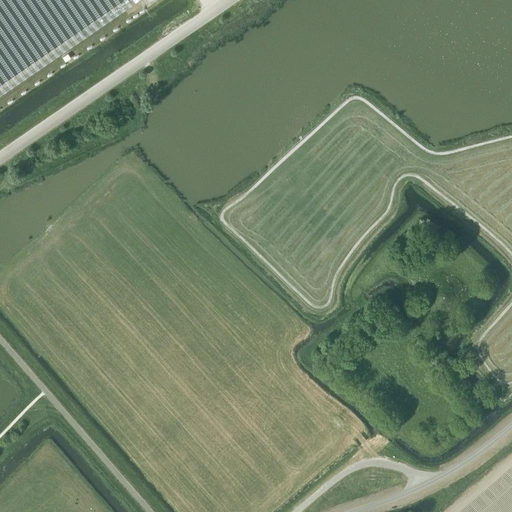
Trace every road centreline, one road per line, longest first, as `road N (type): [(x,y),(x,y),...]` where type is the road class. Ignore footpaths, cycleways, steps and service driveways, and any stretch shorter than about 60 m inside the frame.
road 1 (unclassified): [(230,0),(0,157)]
road 2 (unclassified): [(356,511),(428,484),(511,425)]
